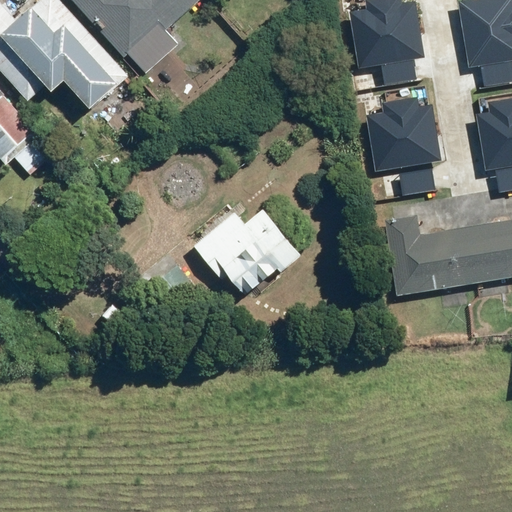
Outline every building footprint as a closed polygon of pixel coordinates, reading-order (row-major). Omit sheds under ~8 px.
[(0,70),(26,100),(40,87),(47,95),(61,83),(87,112),(125,78),(56,0),(39,0),(12,24),(0,10),(0,70)] [(65,0),(126,66),(197,0),(65,0)] [(353,5),(361,61),(384,58),(387,79),(417,76),(414,54),(426,53),(418,0),(407,0),(406,0),(369,0),(370,3),(353,5)] [(511,0),(466,0),(461,1),(470,64),(482,62),(485,84),(511,79),(511,0)] [(215,13),(194,31),(212,52),(233,33),(215,13)] [(511,91),(492,94),(494,109),(480,111),(487,164),(501,162),(504,185),(511,184),(511,91)] [(372,110),(379,166),(403,162),(406,184),(436,180),(433,159),(444,158),(437,103),(425,105),(424,97),(388,101),(389,107),(372,110)] [(243,228),(231,215),(189,251),(220,287),(226,281),(245,303),(299,257),(260,213),(243,228)] [(381,221),(386,262),(391,297),(511,280),(511,221),(418,235),(416,216),(381,221)] [(202,293),(174,264),(145,291),(172,320),(202,293)]
